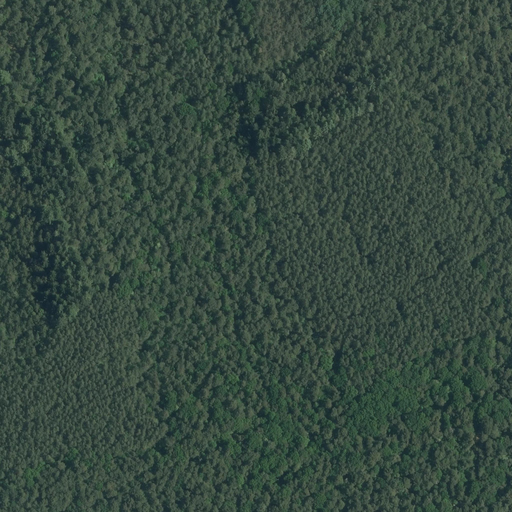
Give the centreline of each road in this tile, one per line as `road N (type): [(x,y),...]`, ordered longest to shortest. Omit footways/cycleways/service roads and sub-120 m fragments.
road 1 (track): [(476,345),(442,348),(366,399),(290,458),(251,511)]
road 2 (track): [(357,0),(373,43),(358,80),(313,128),(307,180)]
road 3 (track): [(248,204),(253,169),(246,140),(216,129),(196,176),(161,217)]
road 4 (track): [(161,217),(136,260),(54,339)]
road 5 (track): [(0,203),(54,339)]
